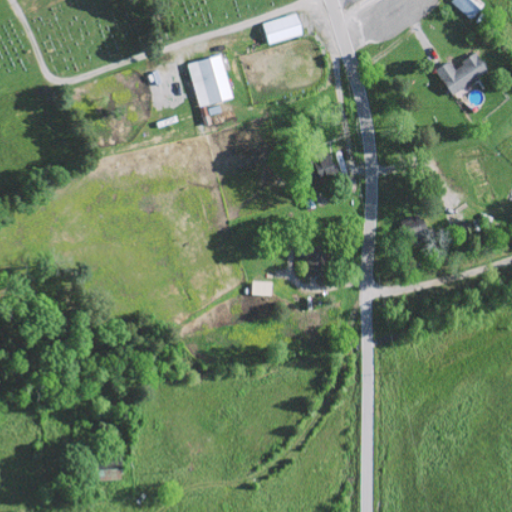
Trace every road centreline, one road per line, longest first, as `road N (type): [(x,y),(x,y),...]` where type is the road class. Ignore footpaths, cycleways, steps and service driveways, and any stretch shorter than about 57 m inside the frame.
road 1 (tertiary): [(368,511),(372,162),(332,0)]
road 2 (residential): [(368,370),(246,485),(188,501),(115,477)]
road 3 (residential): [(511,265),(419,292),(368,295)]
